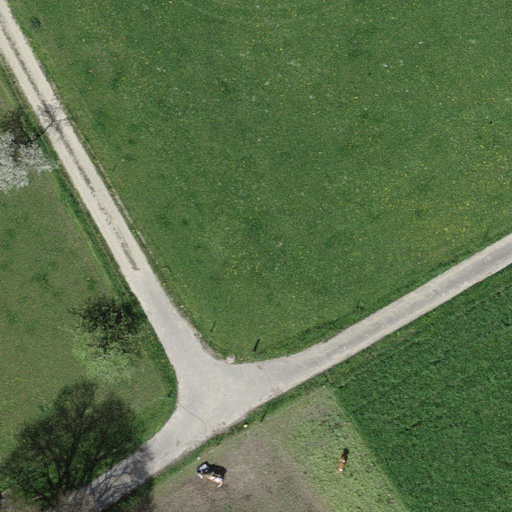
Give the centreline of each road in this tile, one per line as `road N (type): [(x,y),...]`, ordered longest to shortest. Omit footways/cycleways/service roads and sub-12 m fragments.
road 1 (track): [(223,410),(511,247)]
road 2 (track): [(73,511),(223,410)]
